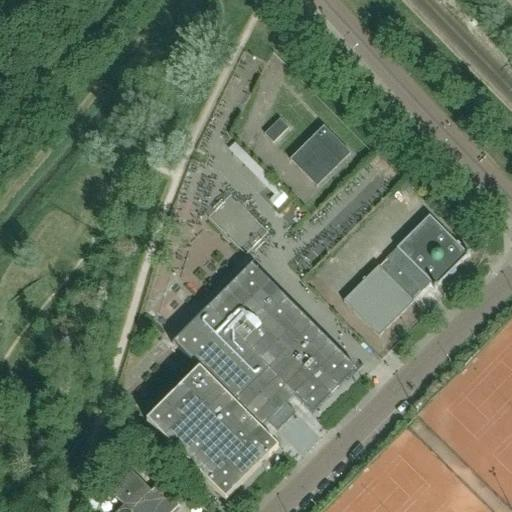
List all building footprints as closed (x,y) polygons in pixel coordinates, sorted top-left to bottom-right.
[(280,120),(265,136),(274,144),(290,130),(280,120)] [(317,187),(348,156),(349,157),(350,156),(348,155),(324,131),(324,130),(323,128),(322,130),(291,161),(290,160),(289,161),(291,163),(291,162),(316,187),(315,188),(316,189),(317,188),(317,187)] [(405,183),(399,188),(408,196),(413,191),(405,183)] [(273,195),(268,200),(277,209),(289,198),(280,189),(273,195)] [(455,275),(455,274),(455,273),(456,273),(456,272),(456,271),(456,270),(455,269),(466,258),(467,258),(468,258),(469,258),(469,257),(470,257),(470,256),(470,255),(469,255),(469,254),(468,254),(467,254),(466,255),(429,217),(386,260),(386,261),(379,268),(378,268),(343,303),(378,338),(414,303),(413,302),(430,284),(434,287),(433,288),(433,289),(434,290),(435,291),(436,291),(437,290),(437,289),(437,288),(437,287),(448,276),(449,276),(450,277),(452,277),(453,276),(454,276),(455,275)] [(261,432),(269,424),(277,432),(295,414),(287,406),(295,398),(312,415),(356,371),(251,266),(207,310),(268,371),(234,405),(199,370),(146,423),(225,502),(278,449),(261,432)] [(117,511),(173,511),(179,506),(157,485),(151,492),(131,472),(110,493),(123,506),(117,511)]
